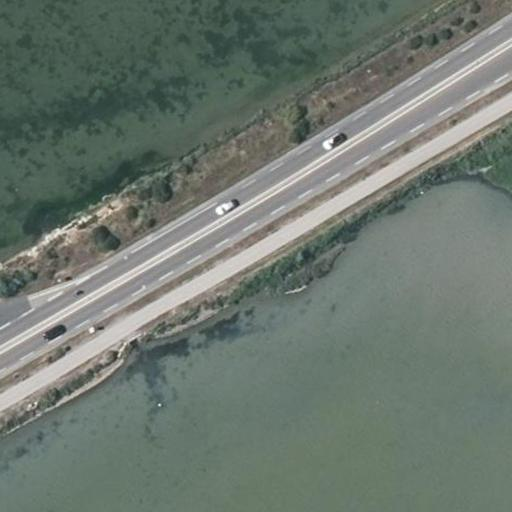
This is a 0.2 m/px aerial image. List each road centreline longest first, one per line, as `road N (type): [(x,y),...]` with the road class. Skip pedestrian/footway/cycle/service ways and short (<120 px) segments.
road 1 (primary): [(511,23),(0,337)]
road 2 (primary): [(0,365),(511,59)]
